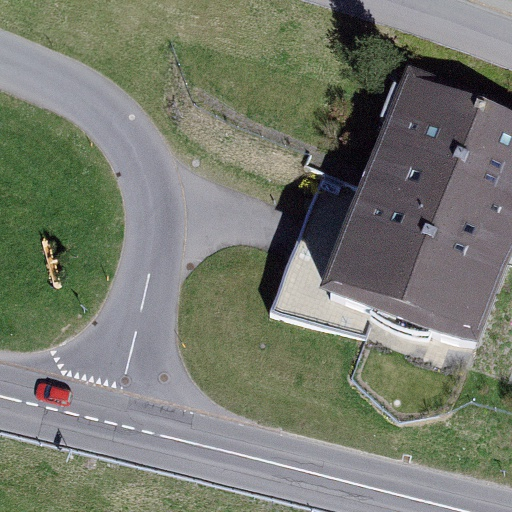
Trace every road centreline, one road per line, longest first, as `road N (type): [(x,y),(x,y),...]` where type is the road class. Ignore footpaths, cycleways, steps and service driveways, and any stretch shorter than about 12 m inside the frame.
road 1 (residential): [(117,424),(153,268),(157,211),(149,166),(124,125),(87,90),(0,55)]
road 2 (tertiary): [(460,511),(117,424)]
road 3 (residential): [(396,0),(511,40)]
road 4 (tertiary): [(117,424),(0,395)]
